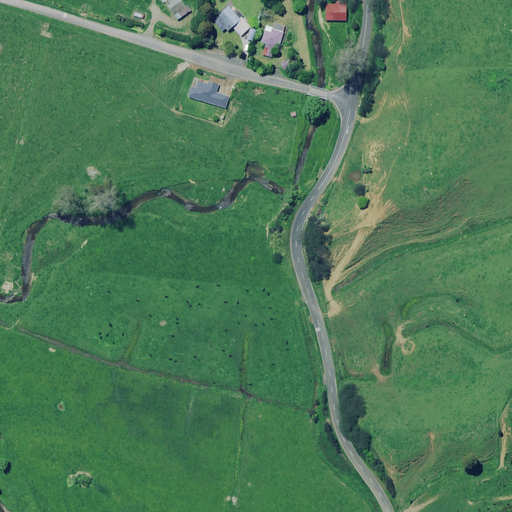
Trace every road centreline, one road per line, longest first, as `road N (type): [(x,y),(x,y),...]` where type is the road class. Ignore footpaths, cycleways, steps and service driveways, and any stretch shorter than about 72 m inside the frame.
road 1 (unclassified): [(383,511),(335,436),(327,360),(296,238),(345,150),(353,101)]
road 2 (unclassified): [(6,0),(353,101)]
